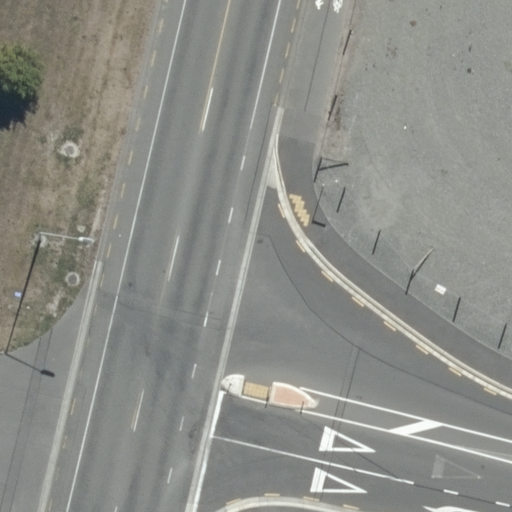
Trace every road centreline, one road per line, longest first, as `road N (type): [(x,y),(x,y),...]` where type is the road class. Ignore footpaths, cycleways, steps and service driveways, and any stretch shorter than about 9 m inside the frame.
road 1 (unclassified): [(511,493),(423,482),(142,413)]
road 2 (unclassified): [(163,325),(511,412)]
road 3 (tertiary): [(163,325),(238,0)]
